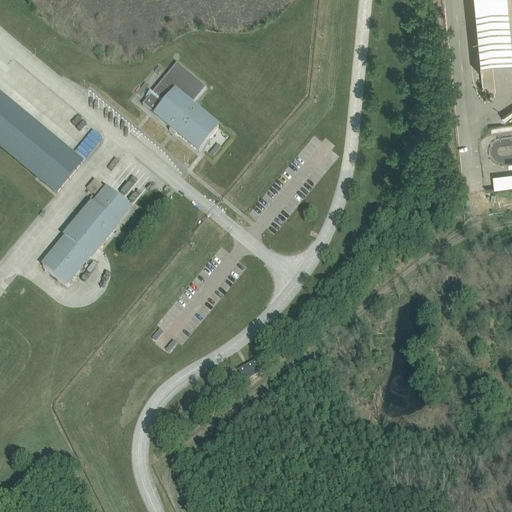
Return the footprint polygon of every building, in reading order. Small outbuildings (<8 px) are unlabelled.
[(511,60),(505,0),(474,0),(481,63),(511,60)] [(200,153),(203,149),(209,141),(219,130),(191,107),(192,105),(205,91),(206,89),(177,64),(174,68),(143,106),(146,108),(147,109),(147,110),(154,115),(171,129),(169,131),(176,137),(177,134),(200,153)] [(0,146),(37,177),(55,192),(57,194),(81,165),(71,157),(61,148),(21,115),(0,97),(0,146)] [(95,180),(87,190),(96,197),(104,188),(95,180)] [(89,259),(90,260),(118,226),(117,225),(131,209),(130,208),(127,212),(105,194),(108,190),(94,206),(93,205),(64,239),(66,240),(43,268),(66,287),(89,259)] [(296,331),(291,334),(297,344),(302,341),(296,331)] [(256,360),(238,371),(244,382),(263,371),(256,360)] [(212,386),(206,389),(211,398),(217,394),(212,386)]
